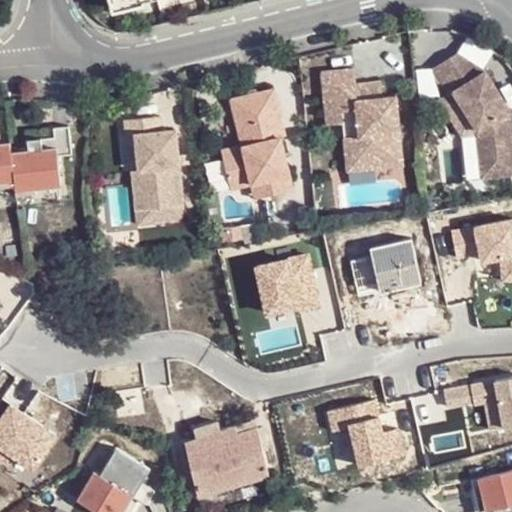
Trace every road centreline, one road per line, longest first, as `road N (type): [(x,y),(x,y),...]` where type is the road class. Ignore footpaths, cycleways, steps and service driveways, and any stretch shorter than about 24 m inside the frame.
road 1 (residential): [(511,345),(280,390),(255,390),(173,348),(0,367)]
road 2 (residential): [(384,0),(135,58),(55,64)]
